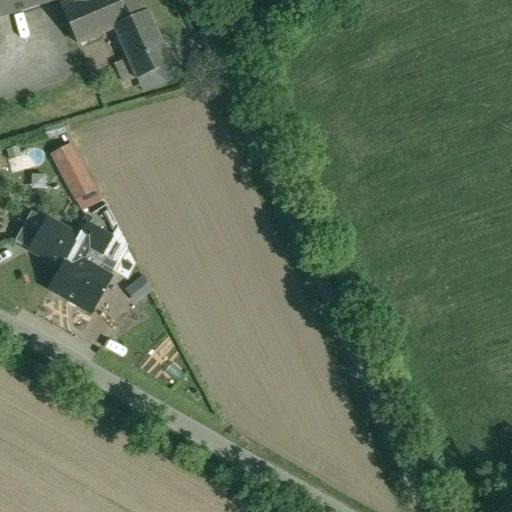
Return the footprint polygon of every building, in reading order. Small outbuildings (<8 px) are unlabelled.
[(0,0),(0,15),(49,0),(61,0),(64,6),(61,7),(77,44),(113,28),(112,26),(144,12),(138,0),(0,0)] [(144,12),(112,26),(113,28),(136,79),(171,64),(147,11),(144,12)] [(96,190),(71,144),(50,155),(75,202),(96,190)] [(29,249),(45,219),(31,212),(15,241),(29,249)] [(29,249),(27,253),(60,271),(69,255),(76,241),(80,235),(47,216),(45,219),(29,249)] [(112,238),(86,223),(80,235),(76,241),(102,255),(112,238)] [(102,255),(76,241),(69,255),(109,277),(112,272),(127,244),(118,227),(112,238),(102,255)] [(127,244),(112,272),(127,281),(137,263),(127,244)] [(109,277),(69,255),(60,271),(50,289),(90,312),(110,278),(109,277)] [(153,292),(143,275),(125,290),(137,304),(153,292)]
